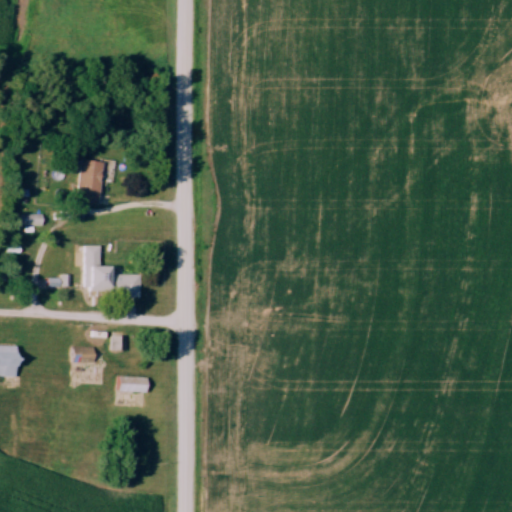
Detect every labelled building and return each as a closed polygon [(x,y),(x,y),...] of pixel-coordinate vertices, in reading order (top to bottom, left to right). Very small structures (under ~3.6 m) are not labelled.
[(98,204),(102,160),(79,159),(76,202),(98,204)] [(41,214),(20,214),(20,225),(41,225),(41,214)] [(99,245),(83,244),(82,293),(139,294),(139,274),(112,273),(112,266),(98,265),(99,245)] [(110,349),(124,349),(124,336),(110,336),(110,349)] [(0,375),(17,376),(17,346),(0,345),(0,375)] [(94,346),(71,346),(71,362),(94,362),(94,346)] [(147,376),(117,376),(117,392),(147,392),(147,376)]
